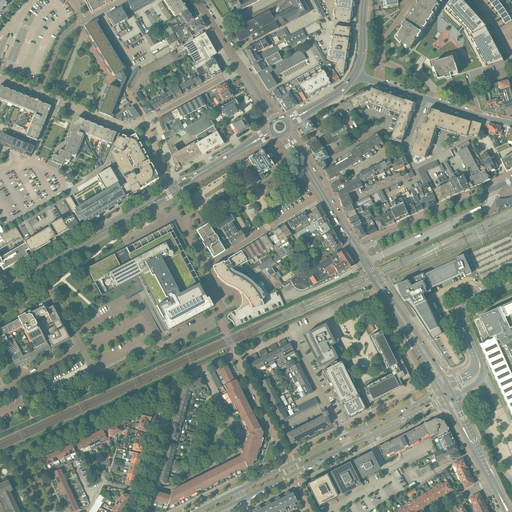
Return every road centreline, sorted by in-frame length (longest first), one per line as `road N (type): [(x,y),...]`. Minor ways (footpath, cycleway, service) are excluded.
road 1 (residential): [(58,511),(32,450),(159,392)]
road 2 (residential): [(511,179),(357,250)]
road 3 (tertiary): [(41,271),(177,191)]
road 4 (tertiary): [(171,183),(38,266)]
road 5 (residential): [(203,367),(235,354),(286,465)]
road 6 (tertiary): [(217,511),(348,445)]
road 7 (tertiary): [(366,264),(441,390)]
road 8 (tertiary): [(448,385),(366,264)]
road 9 (residential): [(203,268),(322,193)]
road 10 (residential): [(186,482),(240,444),(215,397)]
